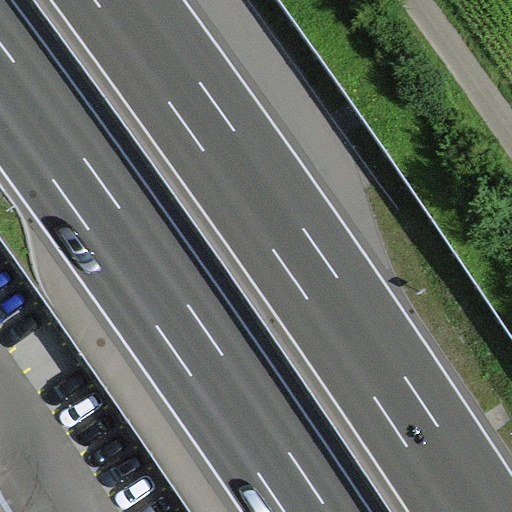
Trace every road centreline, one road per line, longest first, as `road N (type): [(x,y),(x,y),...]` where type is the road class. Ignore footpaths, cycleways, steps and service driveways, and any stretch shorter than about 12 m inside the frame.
road 1 (motorway): [(465,511),(223,146),(112,0)]
road 2 (motorway): [(0,88),(101,220),(291,511)]
road 3 (track): [(511,127),(415,0)]
